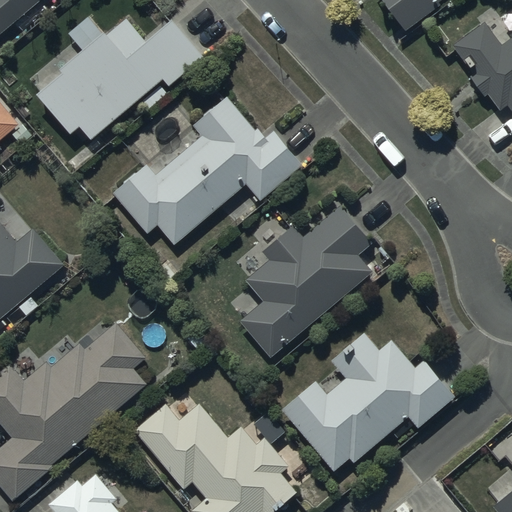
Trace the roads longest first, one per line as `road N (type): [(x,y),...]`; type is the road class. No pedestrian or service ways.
road 1 (residential): [(281,0),(493,232)]
road 2 (residential): [(363,511),(511,379)]
